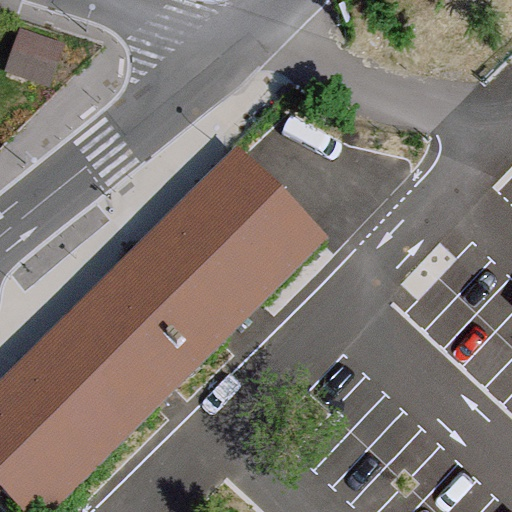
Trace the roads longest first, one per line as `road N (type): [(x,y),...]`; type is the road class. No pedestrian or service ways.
road 1 (residential): [(242,31),(0,239)]
road 2 (tertiary): [(121,0),(242,31)]
